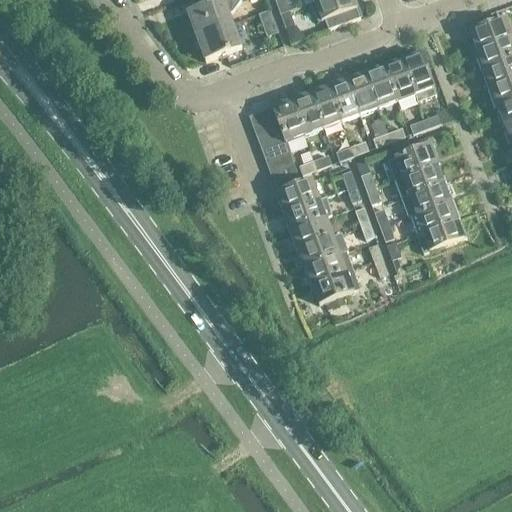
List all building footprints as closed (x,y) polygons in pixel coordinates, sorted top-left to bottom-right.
[(204,0),(207,7),(187,15),(196,39),(233,25),(229,15),(232,14),(241,0),(204,0)] [(284,0),(277,0),(274,1),(280,16),(289,12),(284,0)] [(324,0),(314,4),(321,23),(324,22),(327,32),(360,20),(355,9),(357,8),(354,0),(324,0)] [(258,15),(266,38),(277,34),(269,11),(258,15)] [(289,12),(280,16),(285,30),(294,27),(289,12)] [(470,42),(472,42),(476,54),(511,41),(505,22),(469,35),(469,36),(468,36),(470,42)] [(241,49),(233,25),(196,39),(204,62),(241,49)] [(511,61),(511,42),(511,41),(476,54),(474,55),(477,60),(478,60),(483,72),(511,61)] [(401,61),(415,98),(417,104),(436,97),(420,54),(419,55),(418,53),(401,59),(401,61)] [(397,104),(415,98),(401,61),(400,60),(383,66),(384,68),(383,68),(397,104)] [(511,61),(483,72),(481,73),(488,91),(489,90),(490,91),(511,82),(511,61)] [(397,104),(383,68),(382,66),(364,73),(365,75),(378,111),(397,104)] [(358,77),(346,81),(360,118),(378,111),(365,75),(364,75),(363,73),(357,75),(358,77)] [(328,88),(327,86),(326,87),(341,125),(360,118),(346,81),(345,82),(345,80),(339,82),(340,84),(328,88)] [(511,82),(490,91),(488,92),(494,109),(496,109),(511,103),(511,82)] [(326,87),(309,93),(323,131),(341,125),(326,87)] [(290,100),(291,102),(304,138),(323,131),(309,93),(290,100)] [(281,131),(285,142),(286,145),(304,138),(291,102),(290,100),(273,106),(273,108),(277,120),(281,131)] [(503,127),(503,128),(511,124),(511,103),(496,109),(495,110),(501,127),(503,127)] [(249,117),(254,129),(277,120),(273,108),(249,117)] [(439,117),(424,122),(427,132),(442,127),(439,117)] [(254,129),(258,140),(281,131),(277,120),(254,129)] [(409,128),(413,137),(427,132),(424,122),(409,128)] [(511,124),(503,128),(501,128),(508,146),(509,145),(510,146),(511,145),(511,124)] [(402,130),(388,136),(391,145),(406,140),(402,130)] [(258,140),(261,150),(285,142),(281,131),(258,140)] [(373,141),(376,151),(391,145),(388,136),(373,141)] [(289,154),(286,145),(285,142),(261,150),(266,162),(289,154)] [(365,144),(351,149),(354,159),(369,153),(365,144)] [(390,164),(396,182),(437,167),(437,166),(439,165),(432,148),(431,148),(430,148),(395,161),(395,162),(390,164)] [(336,155),(340,164),(354,159),(351,149),(336,155)] [(266,162),(270,173),(293,164),(289,154),(266,162)] [(328,158),(313,163),(317,173),(331,167),(328,158)] [(365,162),(356,166),(366,193),(375,190),(365,162)] [(299,168),(302,178),(317,173),(313,163),(299,168)] [(293,164),(270,173),(274,183),(297,174),(293,164)] [(444,185),(446,184),(444,178),(442,179),(437,167),(396,182),(403,200),(444,185)] [(341,176),(346,191),(355,188),(350,173),(341,176)] [(274,183),(278,194),(301,186),(297,174),(274,183)] [(276,196),(283,214),(320,201),(313,181),(301,186),(278,194),(278,195),(276,196)] [(453,202),(450,196),(449,197),(444,185),(403,200),(409,218),(410,218),(451,203),(453,202)] [(361,202),(355,188),(346,191),(352,205),(361,202)] [(375,190),(366,193),(371,208),(380,204),(375,190)] [(290,233),(327,219),(332,217),(326,198),(320,201),(283,214),(290,233)] [(453,203),(451,204),(451,203),(410,218),(417,236),(458,221),(459,221),(453,203)] [(355,214),(360,229),(369,225),(364,211),(355,214)] [(374,215),(379,230),(388,227),(383,212),(374,215)] [(290,233),(296,251),(333,238),(327,219),(290,233)] [(464,233),(462,234),(458,221),(417,236),(416,237),(423,255),(465,241),(464,239),(466,239),(464,233)] [(374,240),(369,225),(360,229),(365,243),(374,240)] [(388,227),(379,230),(384,245),(394,241),(388,227)] [(301,268),(302,270),(340,256),(333,238),(296,251),(298,257),(300,256),(304,267),(301,268)] [(386,248),(391,263),(400,260),(395,245),(386,248)] [(368,251),(373,265),(382,262),(377,247),(368,251)] [(345,254),(340,256),(302,270),(308,285),(311,284),(312,287),(352,272),(345,254)] [(388,277),(382,262),(373,265),(378,280),(388,277)] [(352,272),(312,287),(310,288),(312,294),(314,293),(318,306),(359,291),(352,272)]
